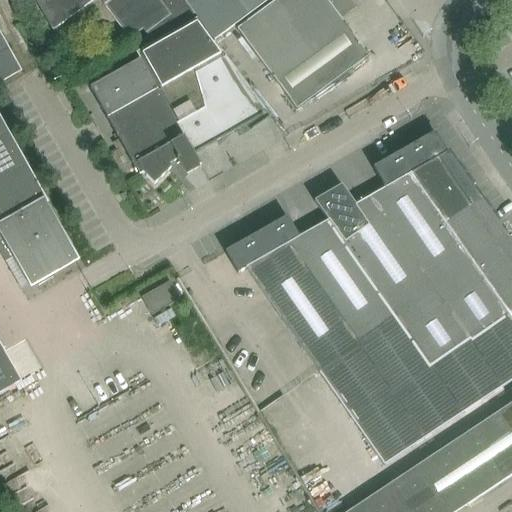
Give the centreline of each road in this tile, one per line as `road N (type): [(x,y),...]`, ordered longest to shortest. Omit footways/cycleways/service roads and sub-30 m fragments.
road 1 (unknown): [(172,227),(341,474),(382,476),(511,393)]
road 2 (unclassified): [(99,268),(422,87),(457,86)]
road 3 (unknown): [(137,247),(32,78)]
